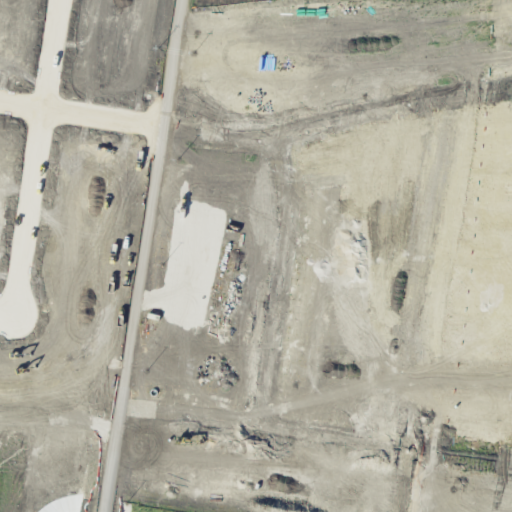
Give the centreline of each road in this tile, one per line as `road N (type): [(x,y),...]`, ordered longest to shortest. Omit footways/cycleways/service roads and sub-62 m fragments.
road 1 (tertiary): [(181,0),(103,511)]
road 2 (residential): [(12,314),(59,0)]
road 3 (residential): [(162,127),(0,102)]
